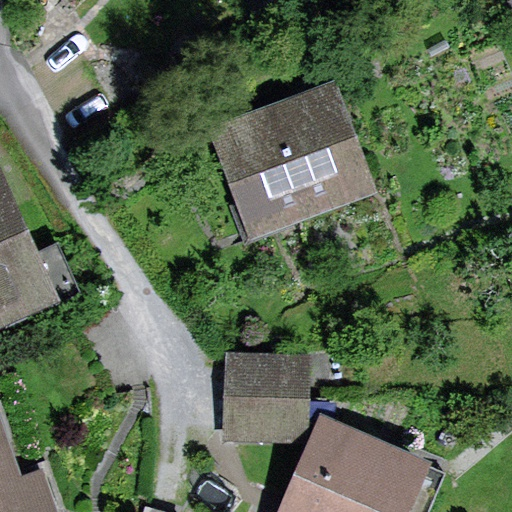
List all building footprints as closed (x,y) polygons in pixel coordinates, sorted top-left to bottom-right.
[(274,195),(279,210),(346,185),(317,107),(230,139),(254,203),(274,195)] [(0,312),(36,296),(0,217),(0,312)] [(294,363),(232,361),(230,396),(293,399),(294,363)] [(229,432),(292,434),(293,399),(230,396),(229,432)] [(327,439),(295,511),(389,511),(407,472),(327,439)] [(0,511),(22,511),(0,443),(0,511)]
